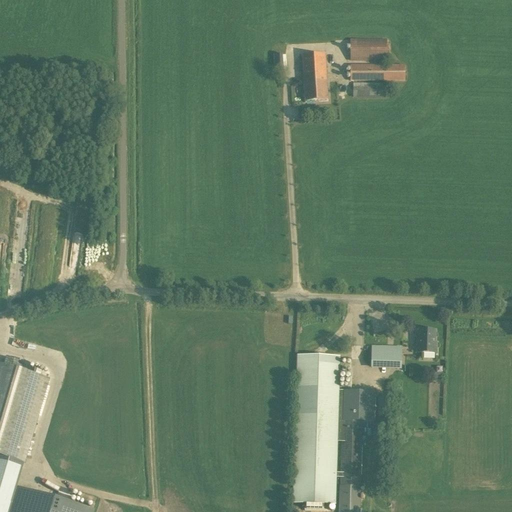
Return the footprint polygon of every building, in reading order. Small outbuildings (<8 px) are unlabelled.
[(387,62),(386,40),(350,40),(350,62),(387,62)] [(305,101),(327,100),(324,56),(303,57),(305,101)] [(405,82),(405,65),(350,65),(350,82),(405,82)] [(385,99),(386,84),(353,83),(353,98),(385,99)] [(435,343),(436,331),(418,330),(418,340),(416,340),(416,353),(437,354),(437,343),(435,343)] [(401,370),(402,347),(371,346),(371,369),(401,370)] [(343,391),(342,422),(341,473),(337,473),(341,356),(297,355),(292,503),(304,504),(304,510),(324,511),(324,504),(336,505),(337,478),(340,478),(340,486),(339,486),(338,511),(359,511),(362,438),(364,438),(364,422),(371,423),(371,392),(343,391)] [(0,455),(22,462),(48,378),(19,370),(22,362),(6,357),(4,365),(0,363),(0,455)] [(442,382),(442,373),(432,373),(432,381),(442,382)] [(5,511),(90,511),(91,509),(13,486),(5,511)]
